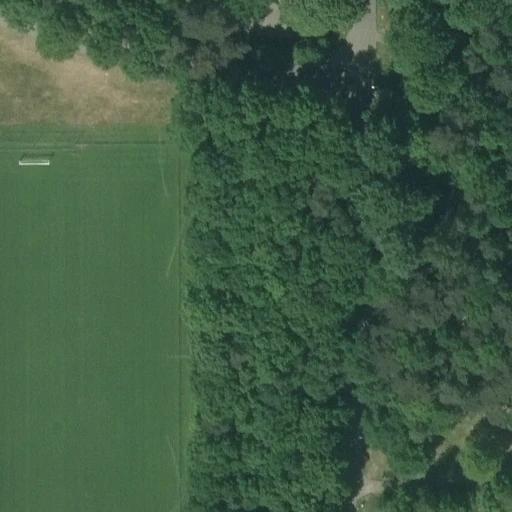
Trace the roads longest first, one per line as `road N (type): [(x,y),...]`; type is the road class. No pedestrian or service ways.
road 1 (unclassified): [(345,489),(363,78)]
road 2 (unclassified): [(363,78),(190,70),(0,17)]
road 3 (unclassified): [(345,489),(511,469)]
